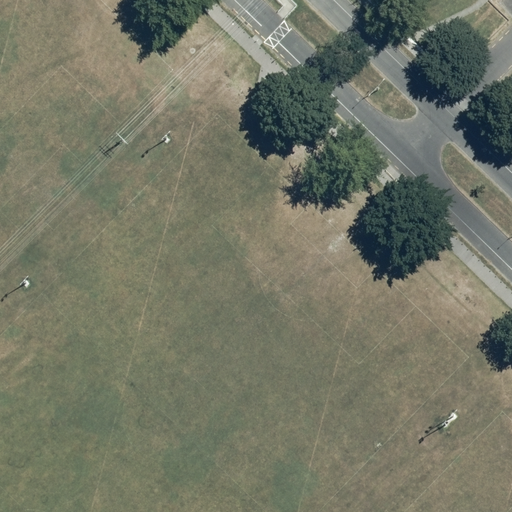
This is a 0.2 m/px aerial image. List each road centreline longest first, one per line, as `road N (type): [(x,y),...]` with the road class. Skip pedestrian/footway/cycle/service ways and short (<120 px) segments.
road 1 (tertiary): [(406,152),(242,0)]
road 2 (tertiary): [(317,0),(442,118)]
road 3 (tertiary): [(511,261),(406,152)]
